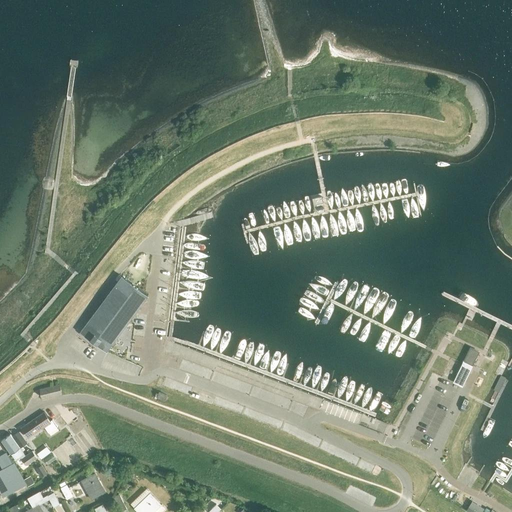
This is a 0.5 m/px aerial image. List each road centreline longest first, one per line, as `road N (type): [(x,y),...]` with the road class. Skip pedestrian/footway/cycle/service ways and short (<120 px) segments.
road 1 (residential): [(393,511),(404,500),(400,474),(299,423),(165,373),(131,381),(57,361)]
road 2 (residential): [(0,427),(47,400),(83,398),(371,511)]
